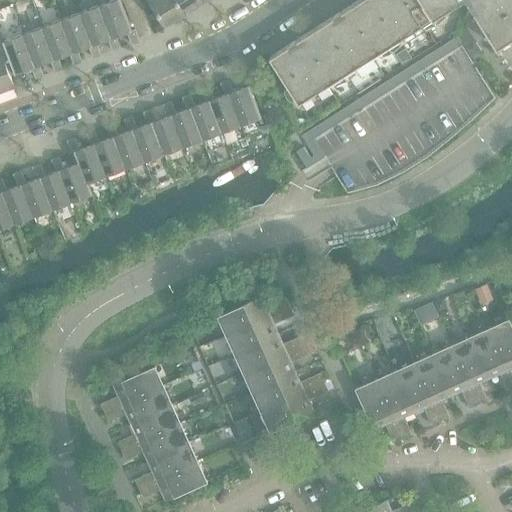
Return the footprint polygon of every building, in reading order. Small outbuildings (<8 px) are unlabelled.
[(131,29),(120,0),(112,0),(99,5),(115,49),(120,47),(116,36),(127,31),(131,43),(139,40),(135,28),(131,29)] [(186,12),(178,0),(149,0),(165,25),(186,12)] [(204,1),(203,0),(178,0),(186,12),(204,1)] [(389,46),(359,0),(315,28),(344,75),(389,46)] [(433,18),(421,0),(359,0),(389,46),(433,18)] [(511,0),(421,0),(433,18),(461,0),(467,0),(497,47),(510,39),(511,41),(511,0)] [(115,49),(99,5),(80,12),(97,56),(101,54),(97,43),(107,39),(112,50),(115,49)] [(97,56),(80,12),(61,20),(77,63),(82,61),(78,50),(88,46),(93,57),(97,56)] [(77,63),(61,20),(42,27),(58,70),(63,68),(58,57),(69,53),(73,64),(77,63)] [(58,70),(42,27),(23,34),(39,78),(44,76),(39,64),(50,60),(54,72),(58,70)] [(344,75),(315,28),(270,57),(299,104),(344,75)] [(39,78),(23,34),(3,42),(7,53),(14,74),(31,67),(35,79),(39,78)] [(461,44),(457,37),(449,41),(454,49),(461,44)] [(454,49),(449,41),(442,46),(447,53),(454,49)] [(483,54),(475,41),(465,47),(474,60),(483,54)] [(447,53),(442,46),(434,51),(439,58),(447,53)] [(411,56),(406,48),(397,54),(402,62),(411,56)] [(498,101),(462,50),(319,139),(330,158),(307,173),(310,178),(313,183),(335,169),(350,193),(386,184),(405,175),(430,159),(454,140),(498,101)] [(439,58),(434,51),(431,53),(427,55),(432,63),(436,60),(439,58)] [(0,92),(15,87),(10,75),(14,74),(7,53),(0,55),(0,92)] [(432,63),(427,55),(420,60),(424,67),(432,63)] [(424,67),(420,60),(412,65),(417,72),(424,67)] [(417,72),(412,65),(405,70),(410,77),(417,72)] [(410,77),(405,70),(397,74),(402,82),(410,77)] [(402,82),(397,74),(390,79),(395,86),(402,82)] [(261,117),(249,84),(233,90),(228,79),(224,81),(240,124),(261,117)] [(395,86),(390,79),(383,84),(387,91),(395,86)] [(240,124),(224,81),(220,82),(224,94),(213,98),(209,86),(205,88),(221,131),(240,124)] [(387,91),(383,84),(375,88),(380,96),(387,91)] [(221,131),(205,88),(201,89),(205,101),(194,105),(190,93),(186,95),(202,138),(221,131)] [(380,96),(375,88),(368,93),(372,100),(380,96)] [(372,100),(368,93),(360,98),(365,105),(372,100)] [(202,138),(186,95),(182,97),(186,108),(175,112),(171,101),(166,102),(183,146),(202,138)] [(365,105),(360,98),(353,102),(358,110),(365,105)] [(183,146),(166,102),(163,104),(167,115),(156,119),(152,108),(147,110),(163,153),(183,146)] [(358,110),(353,102),(346,107),(350,114),(358,110)] [(350,114),(346,107),(340,110),(338,112),(343,119),(345,118),(350,114)] [(163,153),(147,110),(143,111),(147,123),(136,127),(132,115),(127,117),(144,161),(163,153)] [(343,119),(338,112),(331,116),(335,124),(343,119)] [(335,124),(331,116),(323,121),(328,128),(335,124)] [(144,161),(127,117),(124,118),(128,130),(117,134),(113,122),(108,124),(125,168),(144,161)] [(328,128),(323,121),(316,126),(321,133),(328,128)] [(125,168),(108,124),(105,126),(109,137),(98,141),(94,130),(89,131),(106,175),(125,168)] [(321,133),(316,126),(309,131),(313,138),(321,133)] [(106,175),(89,131),(85,133),(90,144),(79,148),(75,137),(66,140),(71,152),(74,150),(78,162),(80,161),(87,182),(106,175)] [(313,138),(309,131),(302,135),(308,144),(314,140),(313,138)] [(321,149),(315,140),(314,140),(308,144),(313,153),(321,149)] [(309,156),(304,147),(297,151),(302,160),(309,156)] [(325,156),(321,149),(313,153),(313,157),(316,161),(325,156)] [(87,182),(80,161),(78,162),(63,167),(59,156),(55,157),(71,201),(91,193),(87,182)] [(316,161),(313,157),(309,156),(302,160),(307,167),(316,161)] [(71,201),(55,157),(51,159),(55,170),(44,174),(40,163),(36,165),(52,208),(71,201)] [(52,208),(36,165),(32,166),(36,178),(25,182),(21,170),(17,172),(33,215),(52,208)] [(33,215),(17,172),(13,173),(17,185),(6,189),(2,177),(0,177),(0,185),(14,222),(33,215)] [(171,185),(169,179),(162,182),(165,188),(171,185)] [(0,227),(14,222),(0,185),(0,227)] [(37,259),(35,252),(28,254),(30,261),(37,259)] [(487,283),(475,288),(481,304),(493,299),(487,283)] [(467,300),(464,291),(454,296),(458,304),(467,300)] [(227,333),(290,305),(286,297),(266,306),(261,294),(218,314),(219,315),(222,314),(230,330),(227,332),(227,333)] [(445,308),(446,302),(441,298),(436,301),(435,307),(440,311),(445,308)] [(278,333),(274,323),(294,314),(290,305),(227,333),(228,335),(231,333),(238,350),(236,351),(236,353),(278,333)] [(511,323),(509,318),(508,318),(509,320),(492,328),(490,326),(489,326),(511,376),(511,323)] [(511,388),(511,376),(489,326),(488,327),(489,329),(473,337),(472,334),(470,335),(489,378),(500,373),(507,390),(511,388)] [(245,372),(307,343),(303,335),(283,344),(278,333),(236,353),(237,354),(240,353),(247,369),(244,370),(245,372)] [(489,378),(470,335),(469,335),(470,338),(454,345),(453,343),(452,343),(478,403),(487,399),(479,382),(489,378)] [(295,371),(291,361),(311,352),(307,343),(245,372),(245,373),(248,372),(255,388),(253,389),(253,391),(295,371)] [(478,403),(452,343),(450,344),(451,347),(435,353),(434,351),(433,352),(452,395),(462,390),(470,407),(478,403)] [(452,395),(433,352),(432,352),(433,355),(416,362),(415,360),(413,360),(440,420),(449,416),(441,399),(452,395)] [(440,420),(413,360),(412,361),(413,363),(397,371),(396,368),(394,369),(414,412),(424,407),(432,424),(440,420)] [(105,412),(165,384),(164,383),(161,384),(154,367),(156,366),(155,365),(123,380),(113,384),(118,395),(101,403),(105,412)] [(414,412),(394,369),(393,370),(394,372),(379,379),(378,376),(376,377),(402,438),(411,434),(403,416),(414,412)] [(262,409),(324,381),(320,372),(300,382),(295,371),(253,391),(254,392),(257,391),(264,407),(261,408),(262,409)] [(402,438),(376,377),(375,378),(376,380),(358,389),(357,387),(356,387),(375,429),(386,424),(394,442),(402,438)] [(313,410),(308,399),(328,390),(324,381),(262,409),(262,411),(265,410),(273,426),(270,427),(271,429),(313,410)] [(131,423),(173,403),(172,402),(170,403),(163,387),(165,386),(165,384),(105,412),(109,420),(126,413),(131,423)] [(122,450),(182,422),(181,421),(178,422),(171,406),(174,405),(173,403),(131,423),(135,433),(118,441),(122,450)] [(147,460),(190,441),(189,439),(187,441),(180,425),(182,424),(182,422),(122,450),(126,458),(143,451),(147,460)] [(265,451),(263,446),(258,435),(242,442),(249,458),(265,451)] [(139,488),(199,461),(198,460),(196,461),(188,444),(191,442),(190,441),(147,460),(152,471),(135,479),(139,488)] [(207,481),(207,479),(205,480),(197,464),(200,463),(199,461),(139,488),(143,496),(160,489),(165,500),(207,481)] [(412,511),(416,510),(412,502),(392,511),(387,500),(359,511),(412,511)]
